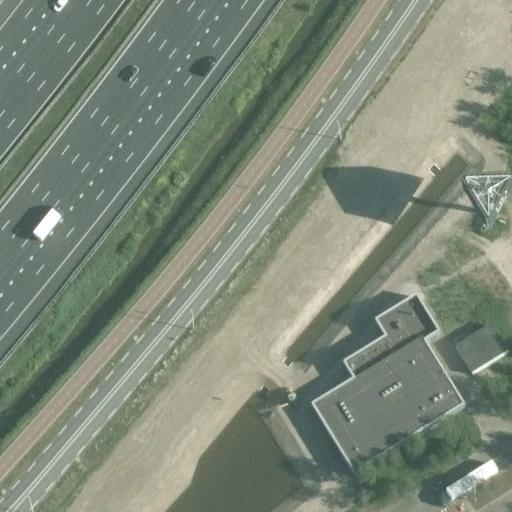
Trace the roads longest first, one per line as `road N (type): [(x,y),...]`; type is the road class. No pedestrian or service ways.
road 1 (tertiary): [(137,362),(253,223),(416,0)]
road 2 (motorway): [(0,256),(209,0)]
road 3 (tertiary): [(137,362),(0,510)]
road 4 (tertiary): [(21,511),(120,394),(137,362)]
road 5 (motorway): [(79,0),(0,100)]
